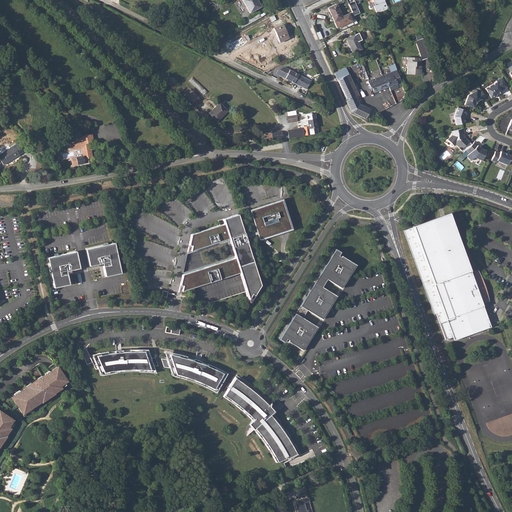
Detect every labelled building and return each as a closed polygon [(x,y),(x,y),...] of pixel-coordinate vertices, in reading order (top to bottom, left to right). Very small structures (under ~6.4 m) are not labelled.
[(257,0),(243,0),(250,13),(261,7),(257,0)] [(360,13),(354,0),(348,3),(353,16),(360,13)] [(385,0),(370,0),(368,1),(370,7),(373,6),(377,14),(389,9),(385,0)] [(337,3),(327,8),(337,29),(353,21),(349,13),(343,16),(337,3)] [(283,24),(274,28),(281,42),(289,38),(283,24)] [(358,33),(346,38),(349,44),(348,45),(352,53),(361,49),(357,41),(361,39),(358,33)] [(423,37),(415,40),(421,58),(422,58),(422,59),(429,56),(423,37)] [(229,51),(237,47),(232,38),(224,42),(229,51)] [(421,75),(421,69),(420,69),(420,62),(421,62),(422,59),(422,58),(421,58),(407,57),(406,66),(407,66),(407,74),(421,75)] [(275,74),(285,78),(289,70),(284,67),(279,69),(275,74)] [(289,70),(285,78),(306,89),(310,81),(289,70)] [(396,70),(381,75),(383,80),(386,79),(388,86),(390,90),(402,85),(400,82),(396,70)] [(349,74),(335,80),(350,113),(366,119),(370,109),(359,105),(356,98),(359,96),(349,74)] [(383,80),(381,75),(369,80),(367,81),(369,86),(371,85),(373,92),(382,89),(388,86),(386,79),(383,80)] [(497,82),(485,88),(491,98),(498,94),(503,92),(501,90),(507,87),(502,77),(496,81),(497,82)] [(485,99),(480,89),(476,92),(475,90),(471,92),(471,93),(467,95),(464,104),(473,108),(475,103),(476,102),(481,99),(482,101),(485,99)] [(218,103),(209,113),(217,121),(226,111),(218,103)] [(467,111),(457,107),(454,116),(456,125),(465,123),(464,117),(465,115),(466,115),(467,111)] [(287,116),(282,117),(283,124),(297,122),(297,120),(300,119),(299,115),(296,115),(295,112),(286,113),(287,116)] [(308,127),(303,128),(304,136),(317,134),(317,133),(314,114),(306,115),(308,127)] [(304,136),(303,128),(287,130),(288,138),(304,136)] [(455,144),(464,152),(466,150),(472,144),(463,136),(462,136),(461,134),(464,133),(463,128),(451,131),(452,135),(447,139),(454,146),(455,144)] [(282,139),(281,131),(263,134),(264,142),(282,139)] [(78,136),(79,140),(91,156),(89,142),(93,141),(91,133),(78,136)] [(91,156),(79,140),(67,143),(69,149),(80,147),(81,155),(70,158),(71,165),(87,162),(87,158),(91,158),(91,156)] [(479,149),(473,143),(472,144),(466,150),(469,153),(466,156),(471,160),(474,157),(482,160),(486,150),(480,148),(479,149)] [(13,146),(0,154),(0,159),(3,164),(19,155),(13,146)] [(499,153),(495,151),(491,160),(496,162),(497,160),(507,165),(511,156),(507,154),(506,154),(505,154),(505,153),(500,151),(499,153)] [(249,211),(259,239),(287,230),(291,229),(281,200),(249,211)] [(222,219),(224,224),(191,234),(187,252),(228,239),(235,257),(182,275),(178,292),(240,272),(249,302),(260,285),(245,238),(244,235),(237,214),(222,219)] [(449,214),(403,230),(433,315),(435,313),(445,339),(475,328),(474,324),(487,320),(479,300),(482,299),(483,300),(483,301),(484,303),(489,301),(489,299),(488,297),(488,295),(486,290),(485,287),(484,284),(483,280),(481,277),(480,275),(479,272),(478,269),(473,271),(473,272),(473,274),(474,275),(471,276),(449,214)] [(114,243),(85,249),(89,266),(98,264),(99,266),(103,265),(105,276),(120,273),(114,243)] [(340,252),(335,249),(279,338),(284,342),(286,339),(288,340),(288,341),(302,350),(316,326),(302,318),(307,310),(321,319),(336,295),(321,287),(326,279),(340,288),(355,264),(341,255),(340,257),(338,255),(340,252)] [(75,251),(47,257),(54,288),(69,284),(66,273),(70,272),(70,270),(79,268),(75,251)] [(100,355),(92,357),(100,373),(107,372),(108,374),(111,373),(115,373),(115,371),(122,370),(122,372),(126,372),(130,372),(130,369),(137,369),(137,372),(142,372),(145,372),(145,370),(154,371),(148,352),(137,351),(137,349),(134,349),(129,350),(129,351),(122,352),(122,350),(119,350),(114,350),(115,353),(108,354),(107,352),(104,352),(100,353),(100,355)] [(214,389),(217,391),(225,375),(213,369),(214,367),(211,366),(207,364),(206,366),(200,363),(200,361),(197,360),(193,359),(193,361),(185,359),(186,357),(182,355),(179,354),(178,356),(171,355),(164,354),(171,373),(178,375),(178,377),(181,378),(185,379),(186,377),(193,380),(192,382),(196,383),(199,385),(200,383),(207,386),(206,388),(210,389),(213,391),(214,389)] [(19,407),(22,412),(31,406),(31,407),(38,403),(37,402),(41,400),(42,401),(53,393),(52,392),(54,390),(55,391),(60,388),(59,386),(66,381),(57,367),(49,372),(50,373),(48,374),(47,373),(42,377),(42,378),(40,379),(39,378),(37,380),(32,384),(31,384),(29,385),(30,387),(28,388),(27,387),(21,391),(21,392),(12,398),(16,403),(17,402),(19,407)] [(245,385),(241,383),(241,384),(233,380),(229,387),(230,388),(230,389),(228,388),(223,397),(227,400),(230,402),(231,401),(237,405),(236,406),(238,408),(242,411),(243,410),(248,415),(247,416),(250,419),(252,422),(251,423),(251,424),(250,424),(250,426),(251,428),(254,431),(256,430),(258,432),(257,433),(259,436),(261,439),(262,438),(267,444),(265,445),(268,448),(269,451),(271,451),(274,457),(273,457),(275,460),(276,463),(286,459),(285,457),(286,457),(287,459),(295,454),(290,446),(292,446),(290,442),(287,438),(286,439),(281,432),(283,431),(280,428),(277,424),(276,426),(271,419),(272,418),(270,415),(267,412),(268,411),(269,409),(269,407),(270,405),(270,403),(268,405),(267,406),(261,400),(262,399),(259,396),(255,393),(254,395),(248,389),(249,388),(245,385)] [(0,443),(5,436),(3,435),(5,433),(6,434),(9,428),(7,427),(11,422),(12,420),(0,411),(0,443)] [(310,502),(308,497),(294,502),(296,511),(306,511),(305,504),(310,502)]
